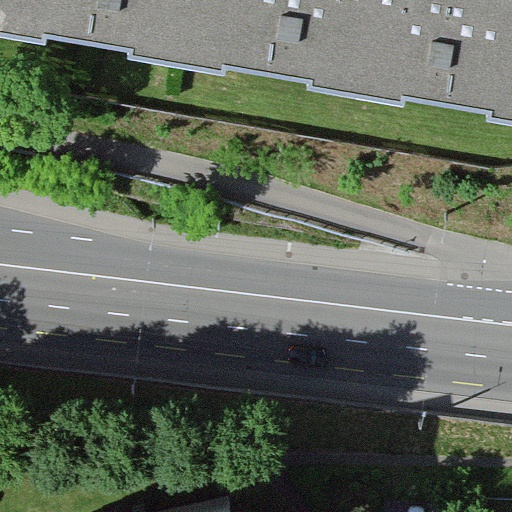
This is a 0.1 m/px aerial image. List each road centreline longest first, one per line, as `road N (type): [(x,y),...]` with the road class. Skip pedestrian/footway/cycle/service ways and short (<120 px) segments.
road 1 (residential): [(0,121),(258,186),(482,260),(511,319)]
road 2 (primary): [(511,333),(0,263)]
